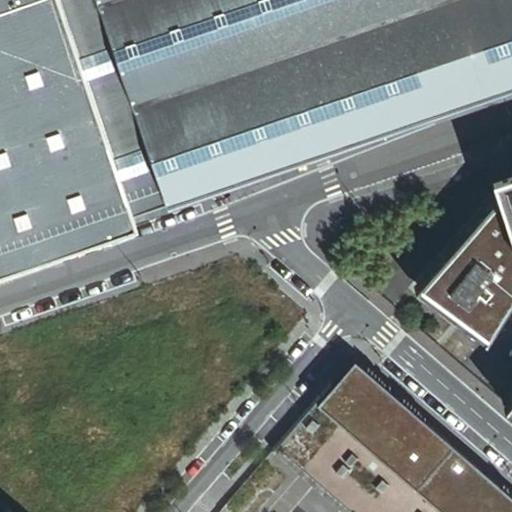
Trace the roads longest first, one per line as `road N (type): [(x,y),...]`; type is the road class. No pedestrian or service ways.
road 1 (residential): [(0,298),(267,208)]
road 2 (residential): [(171,511),(353,304)]
road 3 (residential): [(267,208),(511,124)]
road 4 (residential): [(353,304),(511,443)]
road 5 (residential): [(267,208),(274,236),(353,304)]
